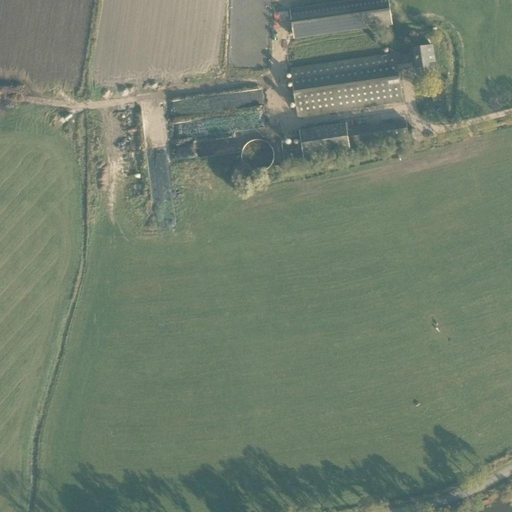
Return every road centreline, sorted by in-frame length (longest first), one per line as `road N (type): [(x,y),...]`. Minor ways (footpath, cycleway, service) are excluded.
road 1 (track): [(281,78),(90,105),(0,95)]
road 2 (tertiary): [(398,511),(511,469)]
